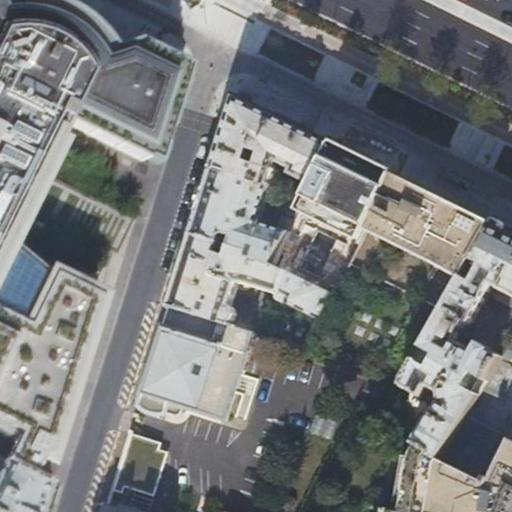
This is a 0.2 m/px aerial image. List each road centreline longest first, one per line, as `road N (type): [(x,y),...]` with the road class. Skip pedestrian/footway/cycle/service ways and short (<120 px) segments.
road 1 (residential): [(219,41),(70,511)]
road 2 (residential): [(219,41),(511,189)]
road 3 (primary): [(365,0),(511,73)]
